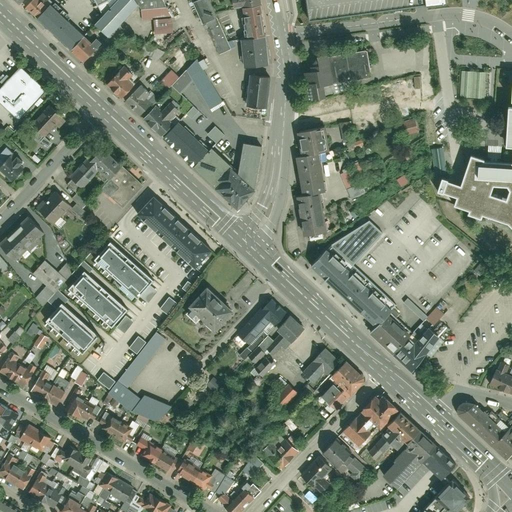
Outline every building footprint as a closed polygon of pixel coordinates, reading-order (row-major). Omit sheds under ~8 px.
[(32,0),(26,7),(37,18),(48,7),(44,4),(47,0),(32,0)] [(135,3),(133,0),(115,0),(94,22),(107,34),(135,3)] [(133,0),(135,3),(142,10),(168,8),(162,0),(133,0)] [(211,0),(195,0),(204,21),(218,14),(211,0)] [(307,0),(311,19),(419,4),(447,0),(446,0),(307,0)] [(48,7),(37,18),(55,35),(68,20),(50,4),(48,7)] [(240,8),(243,38),(263,36),(267,36),(262,4),(240,8)] [(218,14),(204,21),(207,27),(209,26),(221,52),(233,47),(218,14)] [(171,18),(154,20),(155,34),(172,32),(171,18)] [(55,35),(84,62),(102,43),(96,39),(92,43),(68,20),(55,35)] [(241,66),(265,64),(263,36),(243,38),(239,39),(241,66)] [(165,52),(147,43),(143,51),(158,59),(165,52)] [(303,76),(309,108),(338,102),(335,89),(369,82),(362,47),(303,59),(306,75),(303,76)] [(193,85),(210,112),(222,105),(196,63),(171,89),(181,98),(193,85)] [(106,83),(121,96),(132,83),(128,79),(133,73),(124,66),(117,74),(115,72),(106,83)] [(19,67),(0,87),(0,102),(18,119),(44,90),(19,67)] [(166,87),(178,75),(170,69),(159,81),(166,87)] [(468,73),(460,72),(458,101),(483,102),(485,74),(468,73)] [(248,106),(268,108),(271,77),(251,75),(248,106)] [(386,84),(380,86),(385,95),(396,91),(392,82),(386,84)] [(123,98),(139,113),(148,103),(144,99),(148,94),(138,85),(133,91),(131,89),(123,98)] [(53,101),(31,124),(44,136),(54,124),(61,130),(72,118),(53,101)] [(143,117),(161,134),(170,124),(166,121),(176,110),(169,103),(161,112),(154,106),(143,117)] [(511,104),(511,105),(509,145),(511,145),(511,160),(488,159),(473,155),(463,186),(446,181),(442,190),(459,196),(457,204),(472,208),(471,213),(483,216),(484,212),(511,222),(511,104)] [(192,106),(186,114),(191,118),(197,111),(192,106)] [(186,114),(165,137),(194,163),(207,150),(187,134),(196,123),(191,118),(186,114)] [(414,119),(405,121),(409,133),(417,130),(414,119)] [(350,122),(340,125),(344,142),(353,139),(350,122)] [(224,135),(216,127),(208,135),(217,143),(224,135)] [(299,196),(306,235),(328,231),(321,193),(328,192),(323,164),(330,162),(325,131),(302,135),(305,157),(298,158),(305,195),(299,196)] [(259,143),(244,140),(238,175),(209,148),(207,150),(194,163),(193,165),(237,207),(253,189),(259,143)] [(96,172),(107,181),(121,166),(97,145),(68,178),(81,189),(96,172)] [(444,150),(432,152),(436,178),(448,177),(444,150)] [(0,170),(0,172),(13,184),(24,171),(21,168),(24,164),(17,159),(11,166),(7,162),(0,170)] [(360,161),(353,164),(358,178),(366,175),(360,161)] [(121,207),(142,184),(121,166),(107,181),(100,188),(121,207)] [(353,169),(343,173),(349,187),(359,183),(353,169)] [(405,175),(397,179),(400,186),(409,181),(405,175)] [(359,183),(349,187),(353,196),(366,190),(362,181),(359,183)] [(68,203),(56,192),(40,209),(52,221),(68,203)] [(76,203),(72,207),(77,212),(86,204),(76,193),(71,198),(76,203)] [(137,213),(195,268),(212,250),(154,195),(137,213)] [(59,228),(64,220),(58,216),(53,224),(59,228)] [(30,217),(15,230),(26,244),(42,231),(30,217)] [(311,269),(374,330),(386,316),(397,304),(353,264),(382,234),(369,222),(327,251),(311,269)] [(15,230),(0,242),(0,243),(11,256),(26,244),(15,230)] [(138,297),(154,280),(111,242),(95,259),(138,297)] [(67,279),(46,260),(36,271),(57,290),(67,279)] [(88,271),(91,266),(81,261),(79,266),(88,271)] [(69,288),(112,327),(128,309),(85,270),(69,288)] [(189,307),(185,312),(196,321),(200,317),(212,328),(230,308),(204,285),(186,305),(189,307)] [(284,312),(269,299),(238,335),(249,345),(270,320),(274,324),(284,312)] [(46,320),(83,353),(99,335),(63,302),(46,320)] [(444,314),(437,308),(427,318),(434,325),(444,314)] [(124,332),(132,320),(124,314),(116,326),(124,332)] [(285,347),(303,327),(288,314),(275,330),(279,334),(274,339),(269,335),(246,362),(263,376),(276,361),(271,357),(281,345),(285,347)] [(374,330),(392,347),(405,334),(386,316),(374,330)] [(441,322),(432,333),(436,337),(446,327),(441,322)] [(8,338),(13,343),(24,330),(19,326),(8,338)] [(393,352),(411,368),(420,358),(419,357),(436,338),(436,337),(432,333),(426,328),(411,345),(405,340),(393,352)] [(166,338),(156,331),(118,380),(126,387),(166,338)] [(42,349),(48,337),(40,333),(34,345),(42,349)] [(49,356),(54,359),(60,348),(55,345),(49,356)] [(328,373),(339,359),(324,346),(302,372),(315,382),(325,371),(328,373)] [(0,372),(23,385),(32,370),(17,362),(20,357),(12,352),(0,372)] [(330,377),(349,394),(362,380),(362,376),(344,360),(330,377)] [(511,365),(499,360),(489,383),(511,392),(511,365)] [(76,366),(70,378),(82,385),(89,372),(76,366)] [(108,388),(114,380),(102,371),(96,379),(108,388)] [(39,376),(31,391),(44,398),(52,382),(39,376)] [(335,410),(349,394),(330,377),(316,394),(335,410)] [(118,380),(109,391),(153,428),(165,414),(141,394),(138,397),(126,387),(118,380)] [(52,382),(44,398),(57,404),(65,389),(52,382)] [(297,390),(288,383),(276,396),(285,404),(297,390)] [(351,420),(341,430),(357,446),(368,434),(363,429),(371,421),(378,427),(382,422),(387,428),(365,451),(376,461),(390,446),(394,450),(402,442),(414,429),(377,394),(360,411),(362,413),(353,422),(351,420)] [(74,395),(68,411),(79,415),(85,400),(74,395)] [(85,400),(79,415),(90,420),(97,405),(85,400)] [(9,435),(21,414),(0,402),(0,424),(3,426),(0,430),(9,435)] [(507,458),(511,452),(511,429),(507,425),(504,428),(489,413),(485,417),(469,402),(458,413),(507,458)] [(107,414),(100,429),(112,435),(120,420),(107,414)] [(120,420),(112,435),(125,441),(132,426),(120,420)] [(27,422),(19,437),(32,444),(40,429),(27,422)] [(40,429),(32,444),(44,451),(52,436),(40,429)] [(436,446),(421,432),(393,462),(395,464),(384,475),(398,488),(422,461),(436,446)] [(11,448),(16,437),(11,434),(5,446),(11,448)] [(139,456),(167,472),(175,457),(148,442),(140,437),(136,444),(143,449),(139,456)] [(279,470),(298,451),(286,439),(267,459),(279,470)] [(352,455),(336,440),(324,451),(340,467),(352,455)] [(64,441),(56,457),(73,465),(81,449),(64,441)] [(177,475),(202,488),(210,473),(202,469),(212,451),(198,444),(189,462),(185,460),(177,475)] [(456,464),(436,446),(422,461),(442,479),(456,464)] [(81,449),(73,465),(90,474),(98,457),(81,449)] [(41,461),(52,467),(56,460),(45,454),(41,461)] [(369,468),(356,456),(348,465),(354,470),(351,474),(358,480),(369,468)] [(251,477),(263,464),(255,457),(243,470),(251,477)] [(318,457),(299,477),(308,485),(310,483),(321,493),(329,484),(321,476),(329,467),(318,457)] [(7,459),(0,470),(0,471),(12,479),(19,466),(7,459)] [(19,466),(12,479),(24,486),(32,473),(19,466)] [(106,471),(98,485),(112,492),(119,479),(106,471)] [(36,477),(28,490),(41,498),(49,484),(36,477)] [(119,479),(112,492),(126,500),(133,487),(119,479)] [(218,500),(230,511),(239,511),(260,491),(248,480),(232,496),(227,491),(218,500)] [(426,510),(428,511),(441,511),(446,507),(452,511),(455,511),(470,497),(452,480),(424,509),(426,510)] [(49,484),(41,498),(54,505),(62,491),(49,484)] [(62,509),(66,511),(86,511),(88,510),(79,505),(85,496),(77,491),(75,494),(72,492),(62,509)] [(308,491),(304,496),(312,502),(316,497),(308,491)] [(147,494),(140,507),(148,511),(158,511),(163,504),(147,494)] [(18,511),(21,508),(0,495),(0,511),(18,511)]
